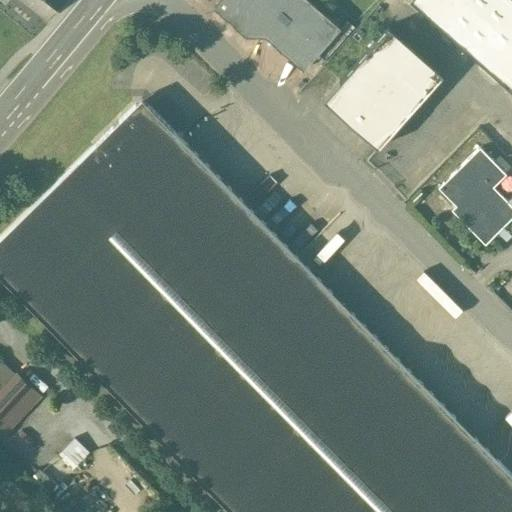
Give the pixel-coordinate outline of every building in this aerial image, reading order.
[(59,0),(23,0),(46,18),(59,0)] [(341,45),(290,0),(219,0),(213,7),(304,87),(341,45)] [(511,13),(497,0),(426,0),(411,18),(511,107),(511,13)] [(389,43),(324,116),(379,165),(444,91),(389,43)] [(511,511),(511,474),(141,97),(0,235),(0,275),(232,511),(511,511)] [(481,164),(440,205),(491,257),(511,236),(511,222),(509,219),(495,204),(507,191),(481,164)] [(17,374),(0,391),(0,423),(32,389),(17,374)] [(86,449),(74,438),(60,452),(72,464),(86,449)]
